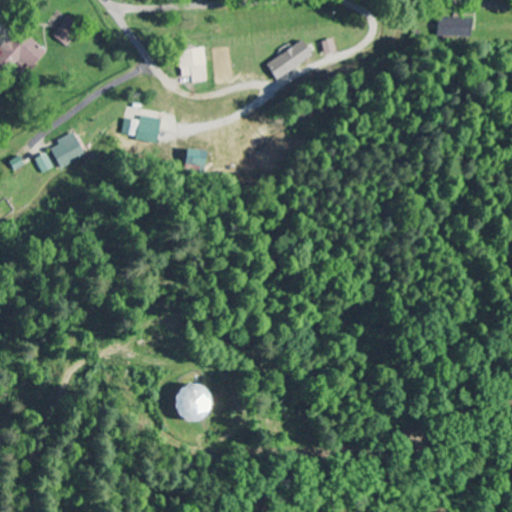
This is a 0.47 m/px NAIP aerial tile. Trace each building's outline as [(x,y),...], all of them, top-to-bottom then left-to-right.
[(437,38),(472,37),(471,17),(437,18),(437,38)] [(65,48),(80,29),(67,18),(52,37),(65,48)] [(45,53),(19,29),(0,49),(0,53),(17,69),(23,62),(31,69),(45,53)] [(276,81),(310,56),(299,40),(264,65),(276,81)] [(319,43),(323,55),(333,52),(330,40),(319,43)] [(189,77),(189,84),(204,83),(201,48),(174,50),(177,78),(189,77)] [(119,139),(156,142),(158,119),(137,117),(136,121),(121,120),(119,139)] [(83,158),(72,134),(47,146),(58,169),(83,158)] [(51,168),(43,153),(32,159),(40,174),(51,168)] [(167,387),(168,422),(202,421),(201,386),(167,387)]
